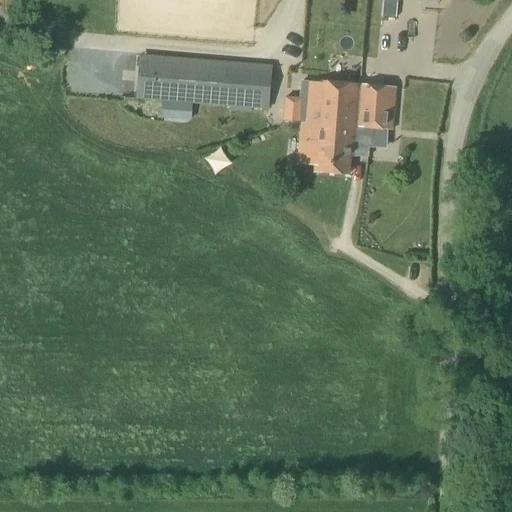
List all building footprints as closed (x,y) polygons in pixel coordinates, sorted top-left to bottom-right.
[(398,0),(396,0),(383,0),(382,18),(396,19),(398,0)] [(266,54),(343,52),(342,7),(265,9),(266,54)] [(268,112),(271,66),(147,56),(143,102),(177,105),(192,106),(268,112)] [(284,101),(283,122),(300,124),(298,146),(308,147),(307,166),(313,167),(312,174),(345,176),(347,149),(353,149),(354,129),(389,131),(392,89),(313,83),(311,104),(299,103),(299,102),(284,101)] [(177,112),(184,120),(191,121),(192,106),(177,105),(177,112)]
